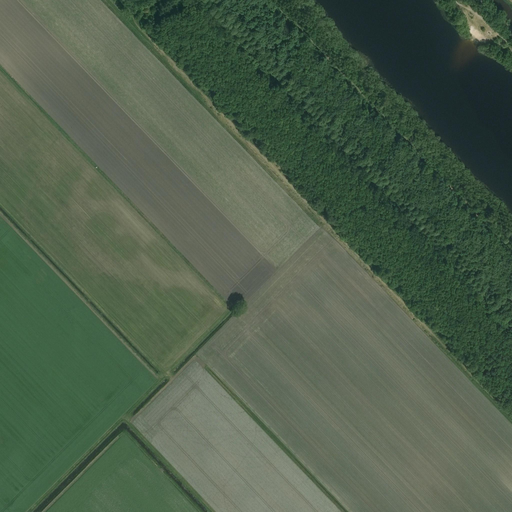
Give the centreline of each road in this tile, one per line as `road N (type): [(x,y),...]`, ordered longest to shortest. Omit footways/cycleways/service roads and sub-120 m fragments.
road 1 (track): [(134,18),(511,414)]
road 2 (track): [(44,511),(119,435),(132,438),(200,511)]
